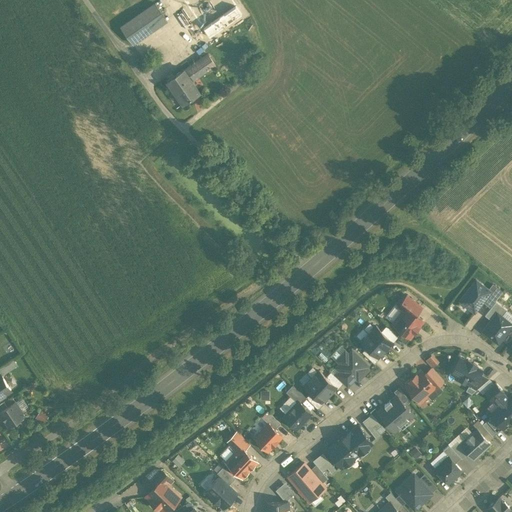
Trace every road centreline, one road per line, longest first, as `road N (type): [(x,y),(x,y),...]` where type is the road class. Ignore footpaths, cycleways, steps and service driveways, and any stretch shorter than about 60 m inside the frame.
road 1 (secondary): [(309,268),(17,492)]
road 2 (unclassified): [(92,0),(144,75),(309,268)]
road 3 (residential): [(250,511),(264,476),(437,342),(461,341),(511,372)]
road 4 (secondary): [(511,78),(309,268)]
